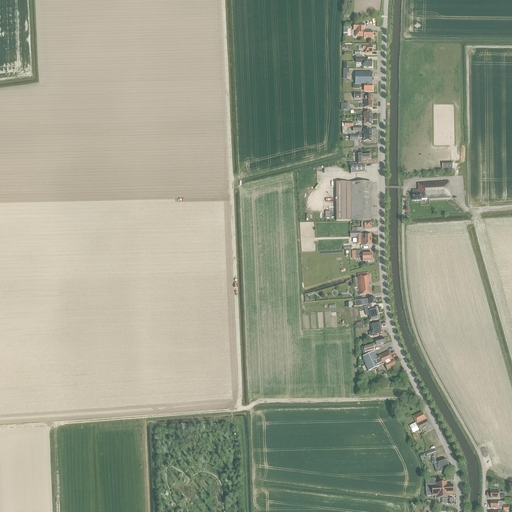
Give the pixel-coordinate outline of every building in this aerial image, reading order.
[(353,24),(353,30),(355,30),(355,37),(364,37),(364,42),(368,42),(368,38),(372,38),(372,31),(364,31),(364,24),(353,24)] [(363,57),(360,57),(355,57),(355,62),(353,62),(353,64),(356,64),(356,63),(363,63),(363,67),(371,67),(371,66),(372,66),(372,63),(372,60),(363,60),(363,57)] [(372,72),(360,72),(355,72),(355,85),(359,85),(359,88),(363,88),(363,91),(372,91),(372,84),(372,72)] [(364,102),(372,102),(372,96),(364,96),(364,93),(360,93),(354,93),(354,99),(364,99),(364,102)] [(370,153),(362,154),(362,152),(356,153),(357,162),(350,163),(350,165),(350,173),(364,172),(364,164),(362,164),(362,159),(371,159),(370,153)] [(448,181),(424,182),(417,183),(417,184),(418,190),(412,191),(413,201),(421,201),(420,199),(428,199),(428,200),(449,199),(448,181)] [(351,221),(371,221),(371,182),(351,182),(336,182),(336,221),(351,221)] [(357,231),(360,231),(364,231),(364,229),(371,229),(371,222),(365,222),(365,221),(361,221),(361,228),(360,228),(357,228),(352,228),(352,231),(357,231)] [(350,237),(356,237),(356,238),(356,240),(371,240),(371,234),(360,234),(360,231),(357,231),(352,231),(350,231),(350,237)] [(355,251),(352,251),(352,255),(352,259),(356,259),(360,259),(362,259),(362,262),(372,261),(371,254),(362,254),(362,251),(360,251),(355,251)] [(359,295),(360,295),(372,294),(370,277),(370,275),(357,277),(359,295)] [(367,299),(363,300),(361,300),(354,301),(355,307),(362,306),(376,304),(375,298),(367,299)] [(370,321),(378,319),(379,318),(376,308),(372,309),(371,305),(364,307),(366,316),(368,315),(370,321)] [(373,337),(382,335),(380,322),(370,324),(372,331),(369,332),(369,333),(369,336),(371,337),(373,336),(373,337)] [(365,354),(375,351),(373,346),(376,346),(385,343),(383,338),(374,340),(375,343),(363,347),(365,354)] [(387,370),(395,366),(388,351),(376,357),(374,352),(363,357),(363,360),(368,371),(380,366),(384,365),(387,370)] [(416,424),(417,426),(418,428),(420,431),(430,426),(423,412),(413,417),(416,424)] [(431,456),(431,458),(434,457),(434,455),(436,454),(435,450),(425,453),(427,457),(431,456)] [(440,473),(449,469),(448,465),(447,463),(446,459),(436,462),(434,457),(431,458),(434,464),(433,465),(435,469),(436,469),(437,473),(440,472),(440,473)] [(436,484),(434,484),(433,481),(435,481),(434,478),(425,479),(425,485),(426,497),(432,496),(434,496),(435,498),(437,498),(447,497),(447,495),(453,495),(453,492),(453,487),(452,487),(452,485),(446,485),(446,483),(436,484)]
